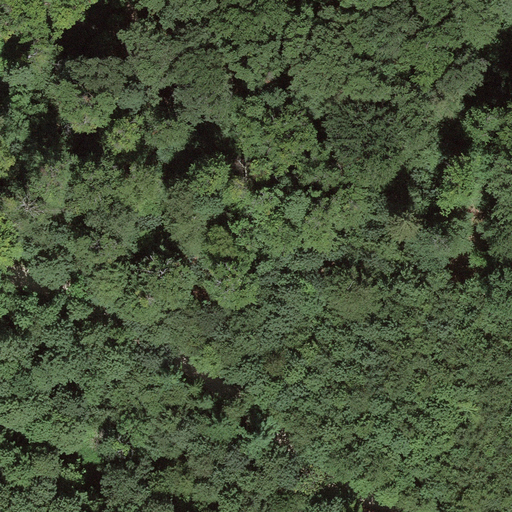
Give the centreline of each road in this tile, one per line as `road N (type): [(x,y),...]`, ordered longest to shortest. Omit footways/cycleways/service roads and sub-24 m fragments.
road 1 (track): [(0,271),(106,312),(349,482),(411,511)]
road 2 (track): [(168,462),(248,483),(369,494)]
